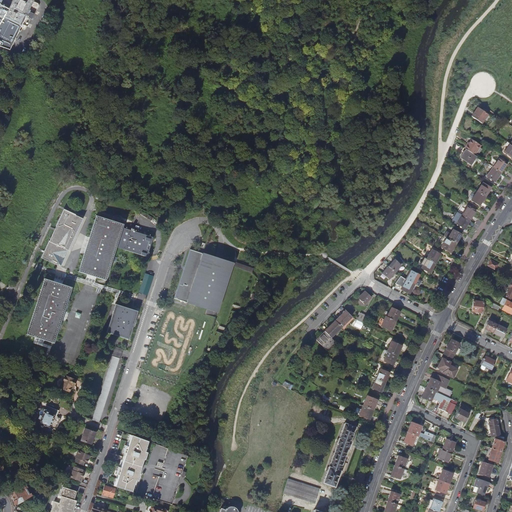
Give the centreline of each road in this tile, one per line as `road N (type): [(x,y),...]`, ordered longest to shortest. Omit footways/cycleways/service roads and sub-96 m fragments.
road 1 (residential): [(111,427),(169,249),(194,221)]
road 2 (residential): [(449,511),(476,441),(404,403)]
road 3 (track): [(361,278),(404,231),(443,158)]
road 4 (tertiary): [(503,216),(442,320)]
